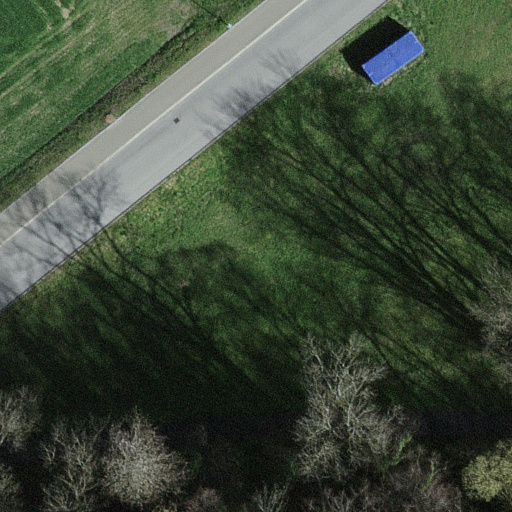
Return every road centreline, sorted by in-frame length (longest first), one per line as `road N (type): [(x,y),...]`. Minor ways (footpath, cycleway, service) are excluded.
road 1 (track): [(0,408),(196,391),(289,373),(393,375),(511,434)]
road 2 (unclassified): [(351,0),(0,280)]
